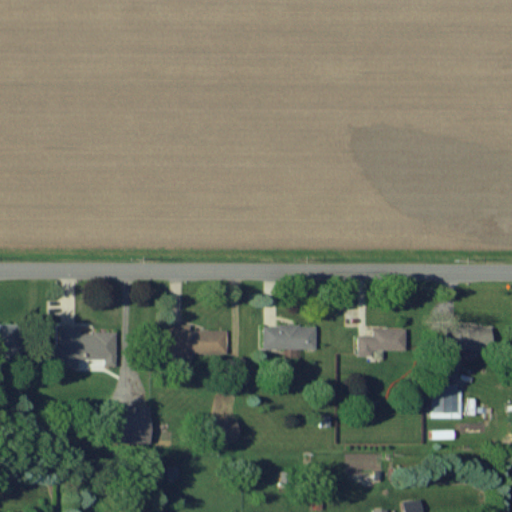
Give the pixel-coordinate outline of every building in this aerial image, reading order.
[(190,355),(224,355),(223,329),(187,330),(187,325),(168,325),(169,360),(190,360),(190,355)] [(313,325),(260,325),(260,350),(313,350),(313,325)] [(55,368),(78,368),(78,364),(113,364),(113,332),(77,332),(77,326),(55,326),(55,368)] [(442,350),(492,350),(492,327),(442,327),(442,350)] [(354,355),(368,355),(368,350),(403,350),(403,328),(370,328),(370,336),(354,336),(354,355)] [(427,418),(458,418),(458,383),(427,383),(427,418)] [(131,413),(104,413),(104,443),(146,443),(146,406),(131,406),(131,413)] [(206,441),(231,441),(231,419),(206,419),(206,441)] [(418,511),(417,499),(400,501),(401,511),(418,511)]
